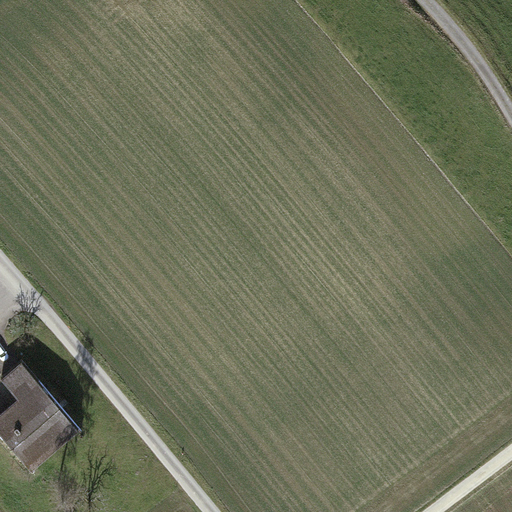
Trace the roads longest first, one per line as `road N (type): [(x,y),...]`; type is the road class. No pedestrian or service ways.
road 1 (unclassified): [(212,511),(0,259)]
road 2 (track): [(431,0),(460,27),(511,112)]
